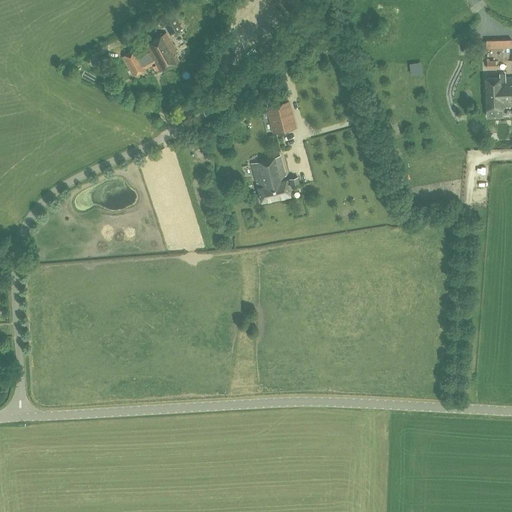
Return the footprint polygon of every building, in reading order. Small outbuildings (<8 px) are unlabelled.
[(161,18),(170,35),(182,28),(173,11),(161,18)] [(122,56),(133,76),(147,69),(146,68),(152,65),(151,64),(155,62),(160,70),(179,60),(175,51),(176,50),(166,33),(144,44),(151,58),(143,62),(138,53),(136,49),(122,56)] [(511,35),(488,37),(488,49),(511,48),(511,35)] [(208,81),(222,87),(231,64),(217,58),(208,81)] [(511,76),(485,78),(487,109),(503,108),(503,107),(511,106),(511,76)] [(288,104),(267,109),(273,133),(293,128),(288,104)] [(251,163),(262,202),(291,195),(281,156),(251,163)] [(289,179),(292,189),(301,186),(298,176),(289,179)]
